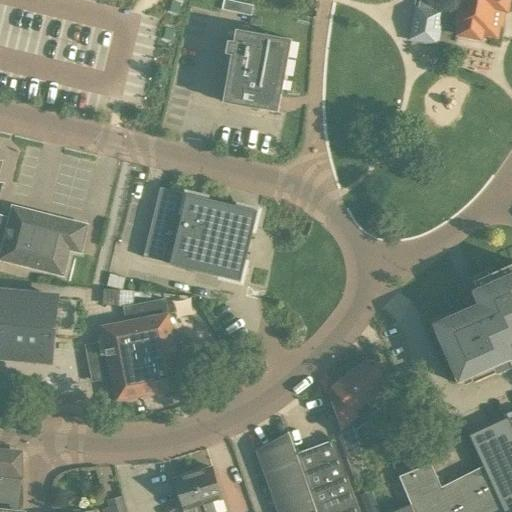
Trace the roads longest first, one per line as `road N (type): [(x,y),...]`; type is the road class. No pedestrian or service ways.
road 1 (residential): [(385,271),(326,202),(279,175),(0,108)]
road 2 (residential): [(48,438),(122,445),(214,418),(303,368),(385,271)]
road 3 (unknown): [(385,271),(450,390),(468,398),(506,387)]
road 4 (residential): [(385,271),(492,197),(510,175)]
